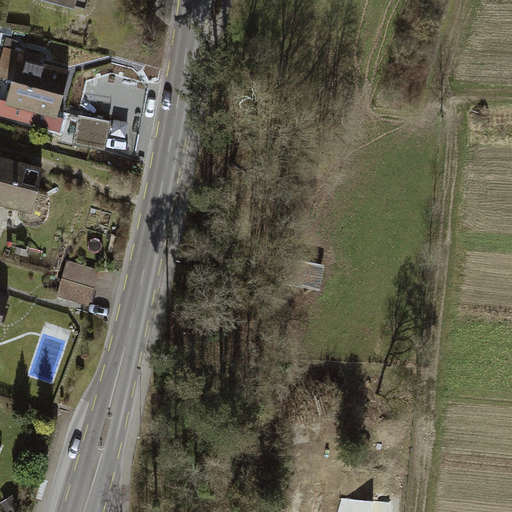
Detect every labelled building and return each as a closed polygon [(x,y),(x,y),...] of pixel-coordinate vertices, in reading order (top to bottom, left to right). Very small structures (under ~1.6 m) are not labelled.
[(86,66),(31,50),(18,96),(6,93),(1,111),(41,123),(43,114),(69,122),(86,66)] [(110,148),(115,121),(83,115),(78,141),(110,148)] [(61,169),(1,150),(0,155),(0,204),(45,218),(61,169)] [(61,295),(91,305),(102,271),(73,261),(61,295)] [(17,288),(0,282),(0,340),(1,341),(17,288)]
